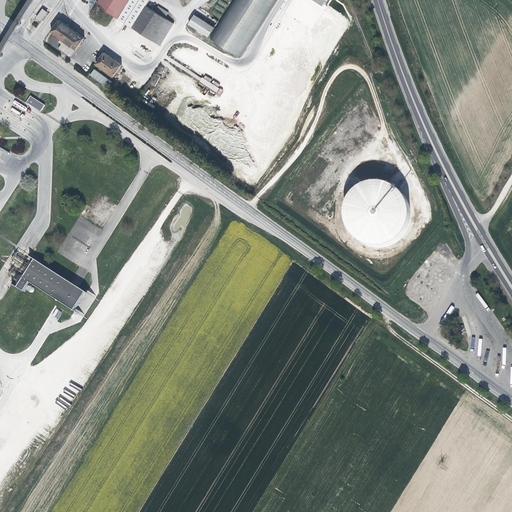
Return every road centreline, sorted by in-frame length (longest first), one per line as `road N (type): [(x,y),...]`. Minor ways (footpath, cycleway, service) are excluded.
road 1 (tertiary): [(0,31),(263,220)]
road 2 (unclassified): [(0,57),(19,77),(71,97),(225,204),(263,220)]
road 3 (primary): [(511,280),(433,138),(378,0)]
road 4 (tertiary): [(263,220),(511,401)]
road 5 (track): [(388,311),(388,327),(511,420)]
road 6 (primary): [(376,0),(434,156)]
road 7 (primary): [(434,156),(511,295)]
